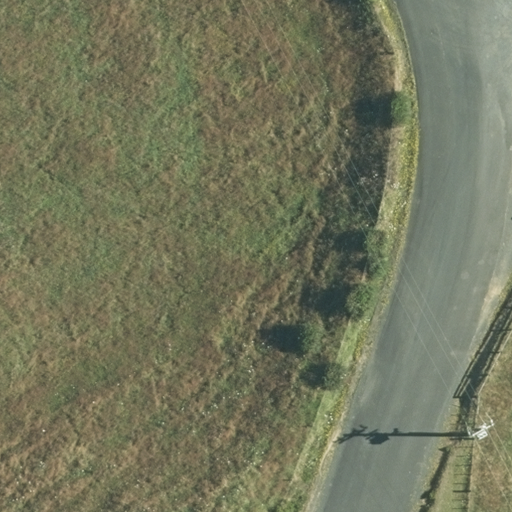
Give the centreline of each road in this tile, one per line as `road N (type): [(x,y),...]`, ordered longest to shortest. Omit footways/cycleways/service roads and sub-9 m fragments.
road 1 (unclassified): [(422,511),(495,316),(511,235)]
road 2 (unclassified): [(511,154),(493,24),(482,0)]
